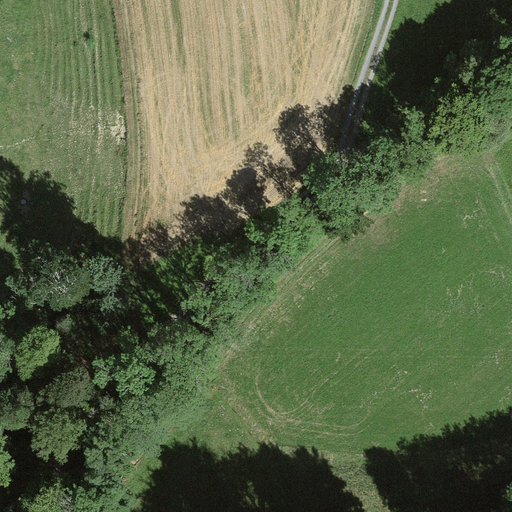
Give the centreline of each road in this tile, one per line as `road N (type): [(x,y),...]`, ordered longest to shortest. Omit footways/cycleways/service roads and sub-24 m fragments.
road 1 (track): [(17,511),(173,329),(335,178),(511,53)]
road 2 (track): [(335,178),(392,0)]
